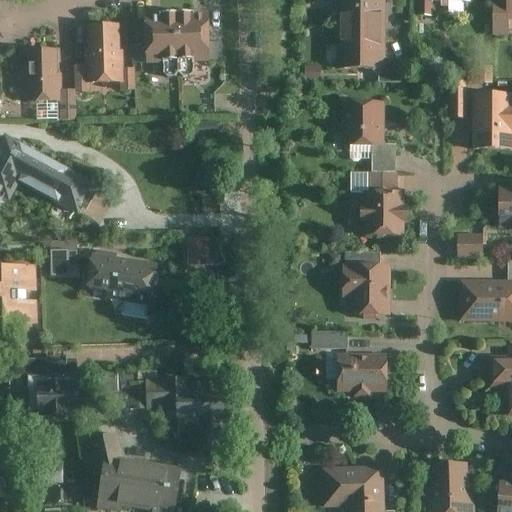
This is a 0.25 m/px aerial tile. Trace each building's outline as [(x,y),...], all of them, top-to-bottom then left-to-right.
[(382,0),(339,0),(339,30),(382,31),(382,0)] [(506,0),(493,0),(493,35),(509,35),(509,19),(507,19),(508,0),(506,0)] [(147,45),(148,64),(164,63),(164,75),(168,78),(176,78),(179,74),(183,78),(191,78),(194,74),(194,62),(209,62),(209,44),(208,17),(194,17),(194,14),(160,15),(160,18),(146,18),(147,45)] [(87,67),(88,84),(90,84),(121,83),(124,83),(123,71),(123,53),(119,53),(118,27),(90,28),(91,53),(87,53),(87,67)] [(382,58),(382,31),(339,30),(339,76),(370,76),(370,88),(396,88),(396,59),(382,58)] [(209,44),(209,62),(223,61),(222,43),(209,44)] [(134,46),(135,64),(148,64),(147,45),(134,46)] [(25,73),(26,103),(58,102),(62,102),(62,92),(61,76),(57,76),(57,52),(29,53),(29,73),(25,73)] [(76,92),(76,93),(90,93),(90,84),(88,84),(87,67),(75,68),(76,92)] [(121,83),(121,91),(136,91),(135,71),(123,71),(124,83),(121,83)] [(467,86),(446,84),(444,119),(465,121),(467,86)] [(511,91),(471,90),(467,154),(511,156),(511,91)] [(58,102),(58,122),(76,121),(77,121),(76,93),(76,92),(75,92),(62,92),(62,102),(58,102)] [(386,105),(341,104),(340,154),(369,155),(369,176),(396,176),(397,147),(385,147),(386,105)] [(217,121),(191,122),(192,137),(218,135),(217,121)] [(6,139),(0,150),(0,196),(3,198),(9,201),(19,183),(74,212),(78,215),(94,186),(6,139)] [(359,191),(359,244),(410,244),(409,191),(399,191),(399,176),(396,176),(369,176),(369,191),(359,191)] [(511,184),(501,184),(499,232),(511,232),(511,184)] [(488,236),(458,234),(456,259),(486,261),(488,236)] [(186,238),(188,266),(222,264),(220,235),(186,238)] [(381,255),(343,257),(345,322),(399,320),(396,266),(382,267),(381,255)] [(157,268),(83,257),(78,293),(103,296),(102,305),(151,312),(157,268)] [(459,278),(458,326),(511,327),(511,263),(508,264),(507,280),(459,278)] [(28,275),(0,273),(0,338),(6,339),(7,317),(26,318),(28,275)] [(348,333),(308,333),(308,353),(340,353),(340,398),(397,397),(397,351),(348,352),(348,333)] [(500,422),(511,422),(511,346),(509,347),(508,366),(489,365),(488,395),(501,395),(500,422)] [(77,356),(31,357),(32,374),(77,373),(77,356)] [(80,385),(29,386),(30,421),(81,420),(80,385)] [(233,395),(172,398),(174,433),(190,433),(192,459),(223,458),(222,435),(235,434),(233,395)] [(114,429),(81,438),(90,474),(107,469),(108,464),(127,468),(114,429)] [(153,511),(175,511),(183,469),(129,458),(127,468),(108,464),(107,469),(100,507),(123,511),(124,506),(154,511),(153,511)] [(479,511),(479,465),(433,465),(432,511),(479,511)] [(394,467),(326,468),(326,511),(404,511),(394,511),(394,467)] [(511,511),(511,482),(502,482),(498,511),(511,511)]
